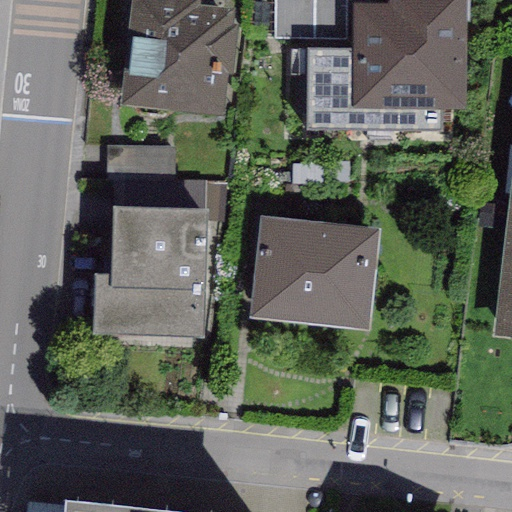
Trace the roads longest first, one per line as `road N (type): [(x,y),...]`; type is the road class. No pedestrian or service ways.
road 1 (residential): [(511,482),(2,428)]
road 2 (residential): [(2,428),(51,0)]
